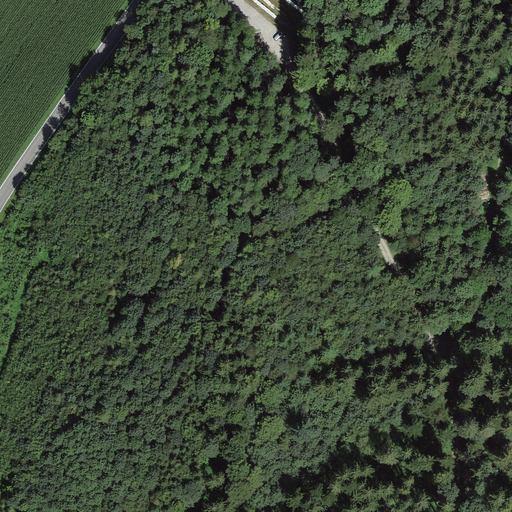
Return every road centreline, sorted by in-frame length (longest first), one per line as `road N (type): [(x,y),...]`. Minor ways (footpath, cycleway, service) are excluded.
road 1 (track): [(226,0),(277,43),(359,188),(423,333),(450,363)]
road 2 (tertiary): [(0,201),(142,0)]
road 3 (track): [(450,363),(485,290),(511,128)]
road 4 (track): [(450,363),(462,511)]
